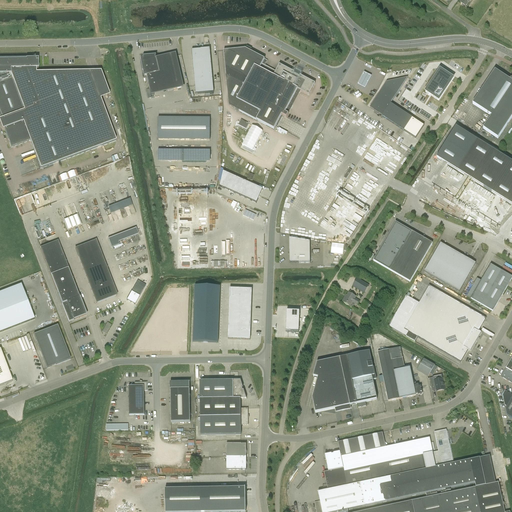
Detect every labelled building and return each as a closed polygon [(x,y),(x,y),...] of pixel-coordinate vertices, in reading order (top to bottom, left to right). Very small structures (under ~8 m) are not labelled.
[(191,47),(195,91),(213,89),(209,45),(191,47)] [(224,53),(227,77),(244,86),(237,100),(244,104),(239,112),(276,132),(284,117),(289,120),(291,117),(288,115),(289,113),(286,112),(297,91),(299,93),(300,92),(310,97),(316,86),(280,66),(277,71),(266,66),(268,61),(247,50),(224,52),(224,53)] [(171,58),(177,57),(176,54),(156,58),(156,56),(143,57),(143,58),(142,60),(141,60),(144,77),(147,76),(150,90),(177,84),(171,58)] [(116,141),(100,99),(90,72),(89,72),(44,73),(36,73),(36,69),(38,69),(38,66),(39,66),(38,62),(38,59),(36,59),(26,59),(0,59),(0,117),(1,119),(0,119),(0,123),(2,130),(4,129),(5,132),(11,148),(14,147),(30,141),(40,169),(116,141)] [(357,83),(364,87),(371,75),(363,71),(357,83)] [(511,82),(495,71),(472,104),(491,117),(483,129),(498,139),(511,117),(511,82)] [(438,102),(451,81),(438,73),(424,93),(438,102)] [(386,83),(370,108),(404,131),(412,118),(390,104),(407,78),(386,83)] [(429,120),(431,117),(421,110),(419,114),(429,120)] [(210,119),(158,119),(158,140),(210,141),(210,119)] [(423,130),(426,124),(417,119),(414,124),(423,130)] [(238,125),(247,129),(249,123),(241,120),(238,125)] [(251,125),(240,148),(257,156),(268,133),(251,125)] [(511,162),(456,128),(436,158),(511,206),(511,230),(510,234),(511,234),(511,162)] [(476,135),(475,137),(493,148),(494,147),(498,149),(498,148),(476,135)] [(158,151),(158,159),(210,160),(210,151),(158,151)] [(58,176),(60,182),(78,176),(76,170),(58,176)] [(344,178),(346,180),(352,171),(349,170),(344,178)] [(223,172),(219,187),(256,203),(262,190),(223,172)] [(335,191),(343,177),(334,172),(326,186),(335,191)] [(354,207),(357,210),(362,205),(359,201),(353,194),(348,199),(350,201),(349,202),(354,208),(354,207)] [(367,201),(363,207),(362,207),(360,209),(366,212),(374,200),(371,198),(369,202),(367,201)] [(117,220),(136,213),(133,205),(108,214),(110,219),(113,218),(114,220),(117,219),(117,220)] [(253,221),(256,215),(245,210),(243,216),(253,221)] [(64,219),(67,230),(82,225),(78,214),(64,219)] [(357,225),(359,220),(357,219),(355,223),(350,221),(345,230),(352,233),(356,224),(357,225)] [(373,261),(410,283),(432,244),(396,223),(373,261)] [(108,238),(111,247),(119,245),(118,241),(138,235),(137,229),(108,238)] [(289,264),(304,263),(310,263),(310,242),(289,239),(289,264)] [(118,296),(96,241),(75,249),(96,304),(118,296)] [(79,297),(58,242),(41,248),(62,304),(61,304),(62,305),(69,322),(86,315),(80,298),(80,297),(79,297)] [(332,243),(331,253),(343,254),(344,244),(332,243)] [(476,264),(440,244),(424,272),(459,292),(476,264)] [(492,262),(481,281),(477,279),(466,297),(471,299),(493,312),(511,278),(511,277),(501,271),(502,269),(492,262)] [(353,287),(364,295),(369,286),(358,279),(353,287)] [(135,305),(146,285),(137,281),(126,300),(130,303),(135,305)] [(0,332),(34,320),(33,316),(31,312),(24,292),(22,288),(23,288),(21,285),(0,292),(0,332)] [(218,343),(220,287),(195,286),(193,342),(218,343)] [(429,286),(404,330),(401,334),(415,342),(417,338),(460,363),(468,350),(470,352),(481,333),(478,332),(486,319),(429,286)] [(230,290),(228,340),(249,341),(251,291),(230,290)] [(360,301),(355,298),(355,297),(349,293),(345,299),(344,299),(342,302),(350,307),(350,306),(353,307),(355,305),(357,306),(360,301)] [(372,305),(365,300),(360,307),(367,311),(372,305)] [(287,311),(286,322),(299,322),(299,312),(287,311)] [(299,333),(299,322),(286,322),(286,332),(299,333)] [(102,332),(107,335),(112,325),(107,323),(102,332)] [(34,335),(47,369),(71,360),(58,326),(34,335)] [(0,349),(0,386),(12,382),(0,349)] [(399,400),(391,361),(389,350),(377,353),(388,402),(399,400)] [(344,357),(354,405),(357,404),(358,408),(366,406),(365,403),(377,400),(373,381),(376,380),(374,368),(373,368),(369,352),(344,357)] [(354,405),(344,357),(340,358),(317,363),(313,377),(318,378),(312,399),(315,413),(354,405)] [(511,357),(505,370),(500,377),(511,383),(511,357)] [(415,382),(413,382),(410,368),(405,369),(402,359),(391,361),(399,400),(416,396),(416,395),(417,395),(418,396),(420,395),(420,393),(422,392),(421,387),(419,387),(418,385),(416,385),(415,383),(415,382)] [(416,371),(427,378),(430,374),(432,376),(437,367),(435,366),(435,365),(423,359),(416,371)] [(443,383),(442,379),(443,379),(442,374),(432,376),(432,378),(430,379),(431,386),(435,386),(436,392),(444,390),(443,386),(444,385),(444,383),(443,383)] [(200,400),(240,399),(246,399),(241,380),(233,380),(233,381),(200,382),(200,400)] [(135,387),(129,387),(129,416),(145,416),(144,391),(147,391),(147,383),(142,384),(142,382),(140,382),(140,384),(135,384),(135,387)] [(172,382),(170,385),(171,386),(171,390),(171,423),(191,423),(190,383),(173,383),(172,382)] [(511,394),(505,391),(502,395),(505,406),(507,407),(505,409),(507,415),(511,418),(511,394)] [(240,399),(200,400),(201,436),(241,435),(240,425),(248,425),(248,408),(240,408),(240,399)] [(324,473),(328,490),(318,493),(320,502),(314,503),(316,511),(347,511),(347,510),(426,494),(427,498),(361,511),(504,511),(498,483),(476,488),(431,497),(431,496),(437,495),(437,492),(431,494),(430,493),(475,483),(472,470),(482,467),(480,459),(470,461),(470,460),(453,464),(446,430),(434,433),(438,452),(432,453),(429,438),(385,448),(382,433),(338,443),(340,452),(333,454),(331,455),(331,454),(325,455),(328,472),(324,473)] [(226,457),(246,457),(246,444),(226,444),(226,457)] [(246,457),(226,457),(226,470),(246,470),(246,457)] [(245,511),(245,488),(165,490),(165,511),(245,511)]
